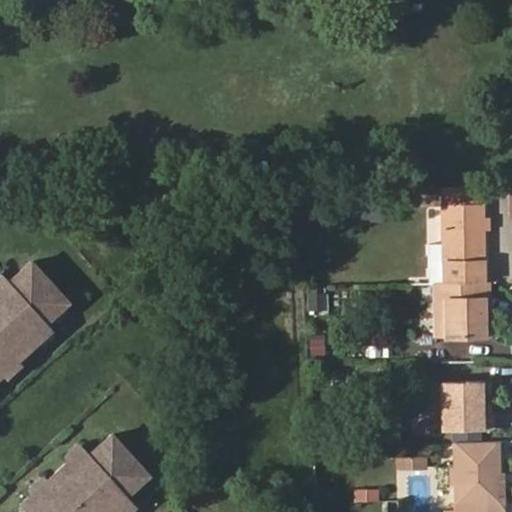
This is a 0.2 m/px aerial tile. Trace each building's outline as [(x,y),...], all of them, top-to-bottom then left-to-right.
[(483,204),(482,188),(443,188),(443,204),(483,204)] [(378,195),(379,209),(397,208),(397,195),(378,195)] [(484,281),(483,204),(443,204),(445,282),(484,281)] [(443,240),(429,240),(428,279),(441,279),(443,240)] [(0,374),(52,328),(46,321),(68,301),(31,260),(9,280),(3,274),(0,276),(0,374)] [(445,282),(434,282),(434,297),(445,297),(446,338),(483,337),(483,296),(490,296),(490,282),(484,281),(445,282)] [(445,297),(434,297),(434,338),(446,338),(445,297)] [(440,382),(441,428),(495,427),(494,411),(482,411),(482,381),(440,382)] [(118,511),(129,502),(123,496),(145,475),(108,435),(86,455),(80,448),(17,506),(23,511),(21,511),(118,511)] [(498,442),(455,442),(457,504),(476,503),(476,511),(506,511),(506,502),(500,502),(498,442)]
